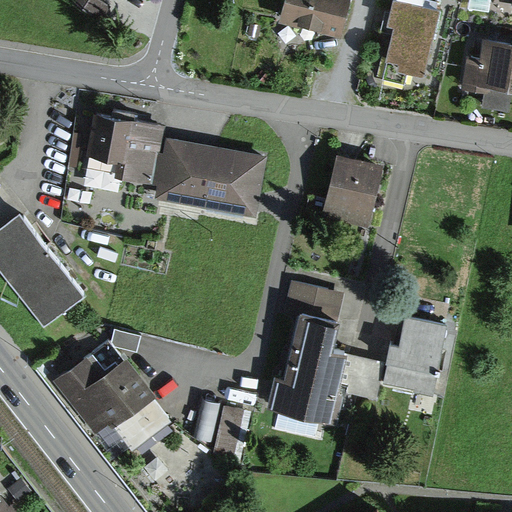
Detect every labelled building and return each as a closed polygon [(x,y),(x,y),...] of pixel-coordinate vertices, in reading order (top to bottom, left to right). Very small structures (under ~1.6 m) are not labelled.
[(342,0),(280,0),(278,19),(337,29),(342,0)] [(395,0),(381,62),(422,72),(438,9),(401,0),(395,0)] [(511,47),(483,43),(480,61),(466,59),(462,87),(485,90),(483,103),(503,106),(506,91),(511,91),(511,47)] [(89,135),(75,133),(70,166),(115,173),(114,179),(155,186),(160,154),(165,124),(93,113),(89,135)] [(269,156),(167,137),(164,154),(160,154),(155,186),(159,186),(156,199),(258,218),(269,156)] [(334,157),(323,220),(371,228),(382,166),(334,157)] [(88,297),(23,212),(0,229),(0,263),(48,327),(88,297)] [(338,293),(301,286),(279,405),(334,416),(345,358),(327,354),(338,293)] [(447,326),(391,319),(383,382),(439,390),(447,326)] [(118,325),(112,353),(118,355),(120,344),(140,348),(144,331),(118,325)] [(83,364),(61,383),(117,450),(161,413),(118,363),(97,381),(83,364)] [(244,412),(222,408),(214,448),(236,452),(244,412)] [(22,478),(8,488),(19,502),(32,492),(22,478)] [(0,511),(11,511),(0,497),(0,511)] [(390,511),(384,502),(367,511),(390,511)]
